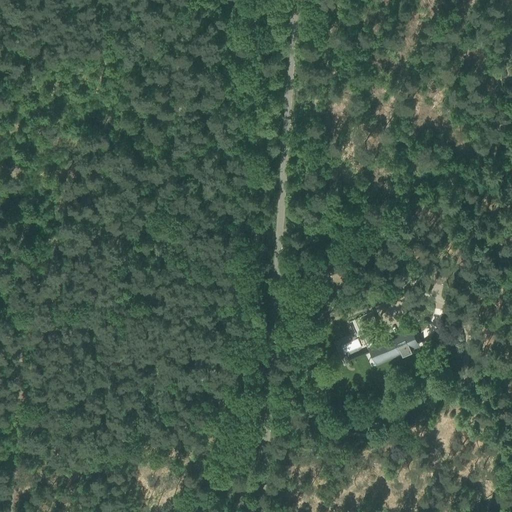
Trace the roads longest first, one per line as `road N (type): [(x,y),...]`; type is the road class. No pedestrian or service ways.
road 1 (track): [(98,45),(176,166),(233,234)]
road 2 (track): [(304,230),(377,214),(497,146)]
road 3 (track): [(422,0),(511,134)]
